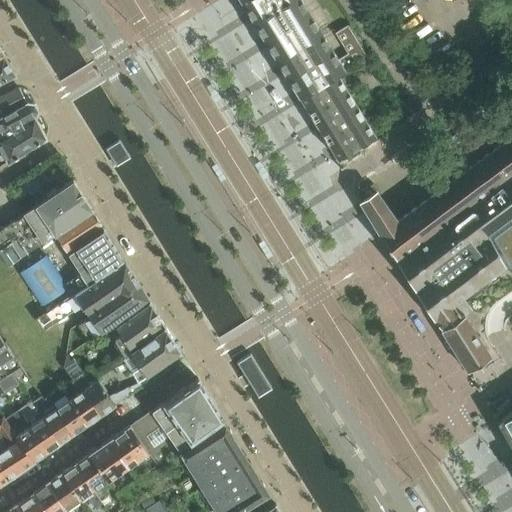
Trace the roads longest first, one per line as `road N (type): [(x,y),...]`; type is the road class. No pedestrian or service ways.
road 1 (tertiary): [(409,511),(89,0)]
road 2 (tertiary): [(68,0),(383,511)]
road 3 (residential): [(72,132),(209,358)]
road 4 (residential): [(0,509),(209,358)]
road 5 (residential): [(209,358),(306,511)]
